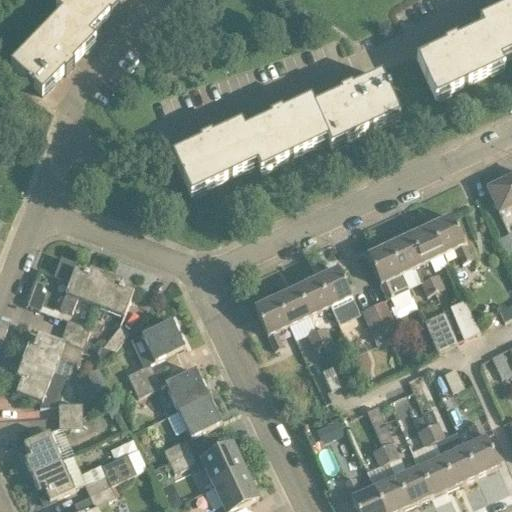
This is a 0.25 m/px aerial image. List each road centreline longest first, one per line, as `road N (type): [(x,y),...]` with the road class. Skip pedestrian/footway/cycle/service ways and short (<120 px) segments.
road 1 (residential): [(61,145),(154,141),(359,62),(481,0)]
road 2 (residential): [(194,273),(511,126)]
road 3 (residential): [(305,511),(194,273)]
road 4 (residential): [(61,145),(108,56),(152,0)]
road 5 (residential): [(36,212),(194,273)]
